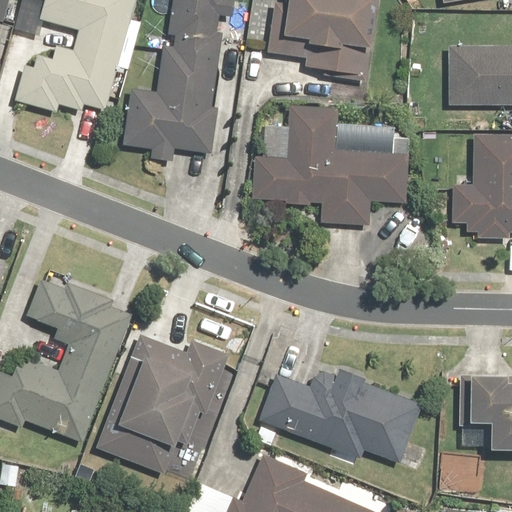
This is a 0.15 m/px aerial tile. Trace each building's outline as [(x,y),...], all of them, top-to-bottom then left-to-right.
[(31,0),(42,3),(35,26),(57,32),(49,61),(33,57),(30,70),(20,67),(10,105),(53,116),(55,108),(77,114),(79,107),(100,113),(112,69),(126,73),(139,26),(129,24),(135,0),(31,0)] [(224,0),(168,0),(157,92),(125,88),(118,145),(146,149),(144,163),(172,167),(174,151),(210,156),(225,34),(214,33),(216,21),(233,23),(236,3),(224,1),(224,0)] [(366,0),(280,0),(280,6),(265,5),(263,57),(301,59),(301,75),(350,77),(350,84),(363,84),(366,2),(366,0)] [(511,50),(445,49),(443,105),(511,106),(511,50)] [(249,163),(246,201),(281,204),(281,207),(307,209),(307,204),(317,205),(316,225),(366,229),(368,204),(401,207),(406,141),(391,140),(392,129),(335,124),(336,111),(283,106),(281,132),(258,130),(256,164),(249,163)] [(511,138),(470,137),(469,178),(456,178),(455,190),(448,190),(447,226),(462,226),(461,236),(471,236),(471,245),(506,246),(507,238),(511,237),(511,138)] [(81,448),(127,319),(129,314),(109,306),(111,300),(67,284),(63,296),(36,286),(24,319),(53,330),(50,340),(64,345),(54,372),(14,357),(7,376),(0,373),(0,425),(15,431),(17,425),(81,448)] [(143,340),(134,337),(95,452),(160,474),(186,399),(179,397),(185,379),(201,385),(193,409),(205,413),(225,354),(147,327),(143,340)] [(253,421),(257,423),(358,460),(361,453),(398,467),(419,409),(345,381),(344,380),(343,379),(342,377),(341,376),(340,375),(339,374),(338,373),(336,372),(335,372),(333,371),(332,371),(330,370),(329,370),(327,370),(325,370),(324,370),(322,371),(321,371),(319,372),(318,372),(317,373),(315,374),(314,375),(313,376),(312,377),(311,378),(310,380),(309,381),(308,382),(308,384),(307,385),(307,387),(307,388),(307,390),(307,392),(272,377),(253,421)] [(498,378),(458,376),(455,431),(459,431),(458,448),(480,449),(480,455),(511,456),(511,387),(497,387),(498,378)] [(362,511),(297,483),(302,471),(259,452),(237,501),(230,497),(223,511),(362,511)]
